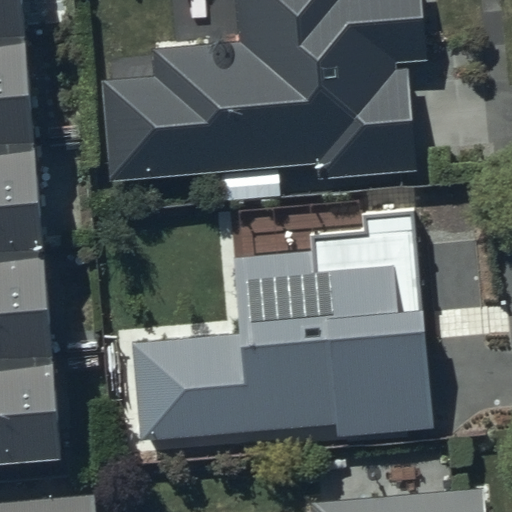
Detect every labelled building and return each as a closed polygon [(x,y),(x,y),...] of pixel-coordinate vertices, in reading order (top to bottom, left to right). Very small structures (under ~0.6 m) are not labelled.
[(0,0),(0,448),(56,445),(17,0),(0,0)] [(158,68),(102,72),(109,172),(317,156),(318,169),(417,162),(409,55),(424,54),(420,0),(236,0),(239,34),(156,40),(158,68)] [(129,328),(136,428),(332,413),(333,423),(428,416),(412,199),(363,203),(365,219),(311,223),(313,240),(235,246),(240,319),(129,328)] [(484,511),(482,481),(315,495),(316,511),(484,511)] [(95,511),(93,485),(0,494),(0,511),(95,511)]
